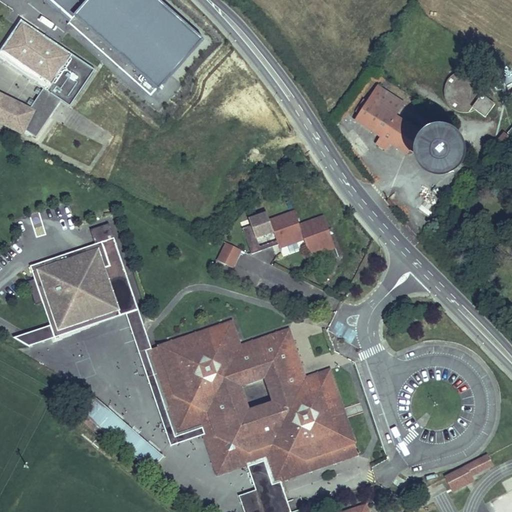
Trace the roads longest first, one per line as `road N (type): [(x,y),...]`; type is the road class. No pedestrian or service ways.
road 1 (tertiary): [(201,0),(262,69),(362,215),(511,369)]
road 2 (tertiary): [(511,353),(391,227),(215,0)]
